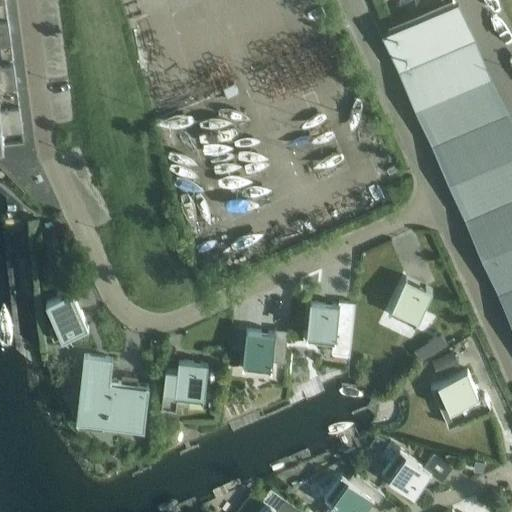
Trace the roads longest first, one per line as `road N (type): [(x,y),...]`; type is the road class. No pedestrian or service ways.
road 1 (residential): [(440,205),(172,323),(139,319),(114,297),(52,154),(29,0)]
road 2 (residential): [(440,205),(352,0)]
road 3 (residential): [(511,358),(440,205)]
